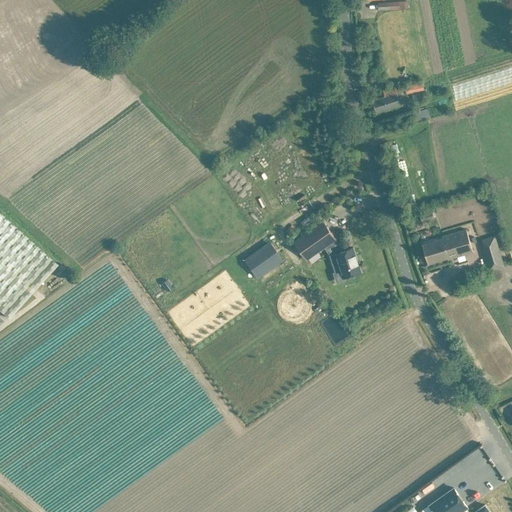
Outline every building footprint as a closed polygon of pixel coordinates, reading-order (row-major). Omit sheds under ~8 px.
[(408,1),(399,1),(378,3),(379,10),(408,8),(408,1)] [(405,84),(404,85),(407,94),(424,89),(422,80),(405,84)] [(385,96),(373,100),(377,113),(401,105),(395,87),(383,90),(385,96)] [(427,108),(412,113),(415,121),(430,116),(427,108)] [(0,310),(9,318),(58,263),(0,211),(0,310)] [(315,227),(295,241),(308,259),(324,247),(328,244),(330,243),(335,239),(336,239),(323,222),(315,227)] [(467,228),(452,233),(442,235),(443,237),(422,243),(428,263),(456,255),(456,256),(473,251),(467,228)] [(495,235),(481,240),(484,247),(483,248),(489,271),(504,267),(495,235)] [(335,239),(330,243),(336,253),(330,255),(335,272),(339,271),(342,281),(355,277),(354,274),(361,271),(353,247),(343,250),(335,239)] [(268,242),(241,261),(250,275),(278,256),(268,242)] [(169,280),(174,289),(180,285),(176,277),(169,280)] [(167,279),(161,283),(167,291),(173,287),(167,279)] [(305,293),(311,305),(320,301),(314,289),(305,293)] [(454,487),(430,505),(434,511),(460,511),(462,511),(463,511),(469,511),(467,508),(468,507),(454,487)]
